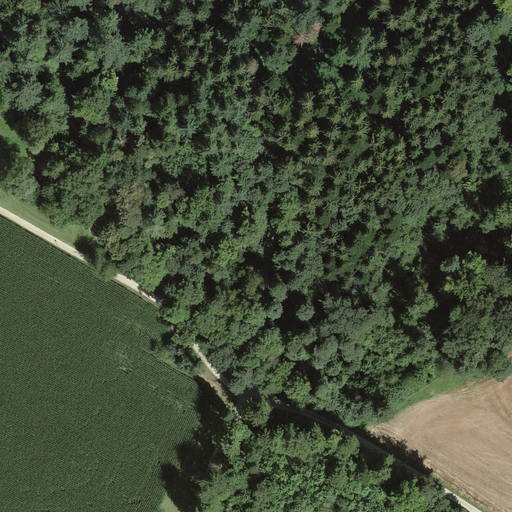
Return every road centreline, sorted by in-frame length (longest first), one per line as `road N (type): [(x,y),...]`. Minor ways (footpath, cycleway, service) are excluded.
road 1 (track): [(126,0),(244,106),(277,181),(250,395),(197,511)]
road 2 (track): [(477,511),(332,420),(229,381),(164,302)]
road 3 (track): [(164,302),(0,209)]
